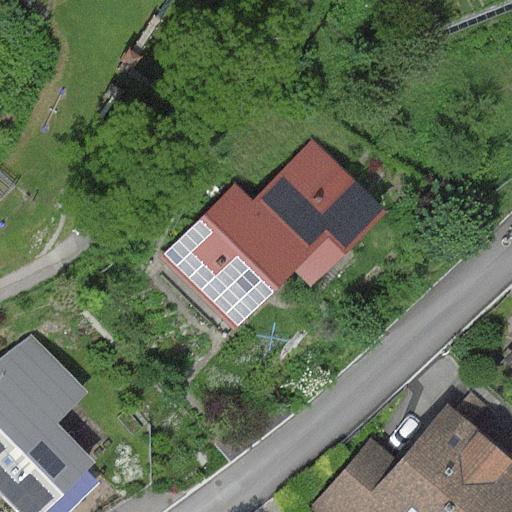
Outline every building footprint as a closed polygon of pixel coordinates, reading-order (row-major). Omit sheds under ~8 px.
[(234,182),(159,256),(228,324),(290,262),(310,281),(382,210),(308,137),(248,196),(234,182)] [(511,339),(511,351),(503,362),(511,372),(511,326),(508,335),(511,339)] [(0,500),(12,511),(43,511),(94,461),(55,422),(85,392),(25,334),(0,354),(0,500)] [(511,511),(511,464),(444,404),(392,461),(355,504),(364,511),(511,511)] [(367,440),(308,508),(312,511),(364,511),(355,504),(392,461),(367,440)]
